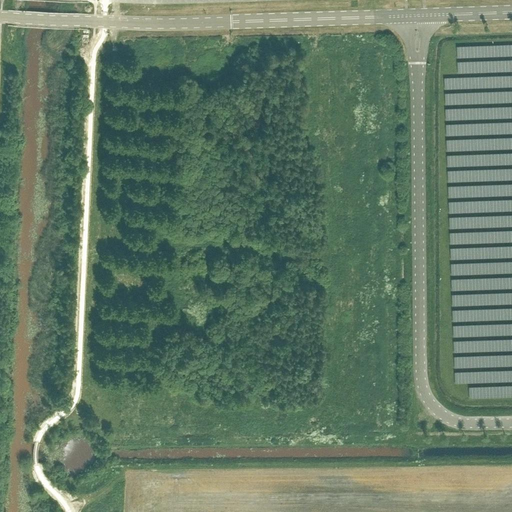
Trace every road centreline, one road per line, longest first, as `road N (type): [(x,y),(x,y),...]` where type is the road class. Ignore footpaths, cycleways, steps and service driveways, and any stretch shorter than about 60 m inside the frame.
road 1 (unclassified): [(511,421),(456,421),(432,405),(420,381),(416,60)]
road 2 (tertiary): [(406,16),(151,22),(0,15)]
